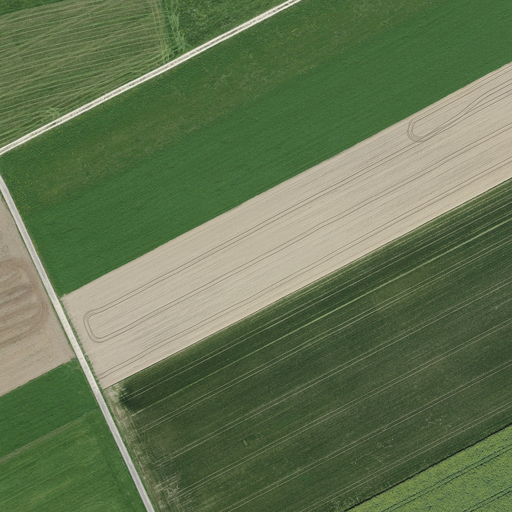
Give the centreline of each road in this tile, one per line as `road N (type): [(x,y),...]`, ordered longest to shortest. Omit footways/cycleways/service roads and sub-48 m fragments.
road 1 (track): [(148,511),(0,190)]
road 2 (track): [(0,150),(292,0)]
